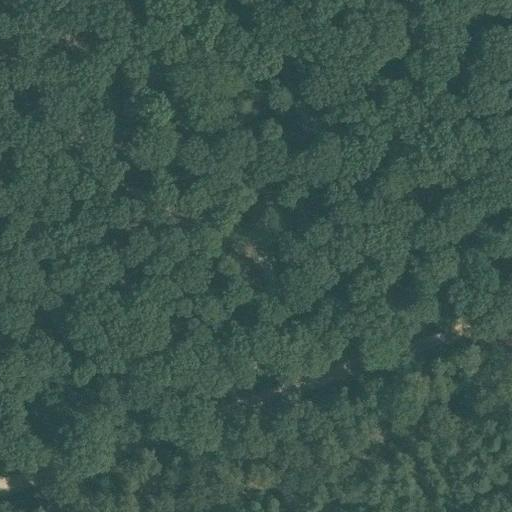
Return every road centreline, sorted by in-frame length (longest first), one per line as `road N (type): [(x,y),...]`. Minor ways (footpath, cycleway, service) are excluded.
road 1 (track): [(511,315),(0,487)]
road 2 (track): [(293,388),(199,0)]
road 3 (track): [(230,118),(0,150)]
